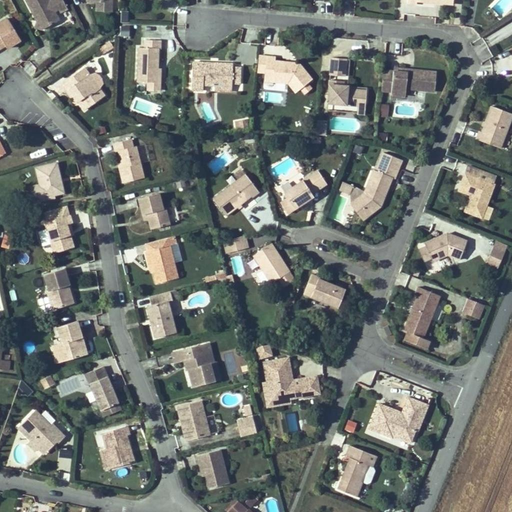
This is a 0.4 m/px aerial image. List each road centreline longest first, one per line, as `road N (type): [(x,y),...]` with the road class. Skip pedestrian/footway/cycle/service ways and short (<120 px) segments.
road 1 (residential): [(199,26),(246,16),(451,41),(463,60),(462,82),(392,259)]
road 2 (residential): [(172,505),(115,318),(88,153),(29,89),(12,97)]
road 3 (residential): [(392,259),(323,233),(304,235),(313,251),(384,280)]
road 4 (residential): [(172,505),(136,508),(0,480)]
road 5 (tertiary): [(468,398),(424,511)]
